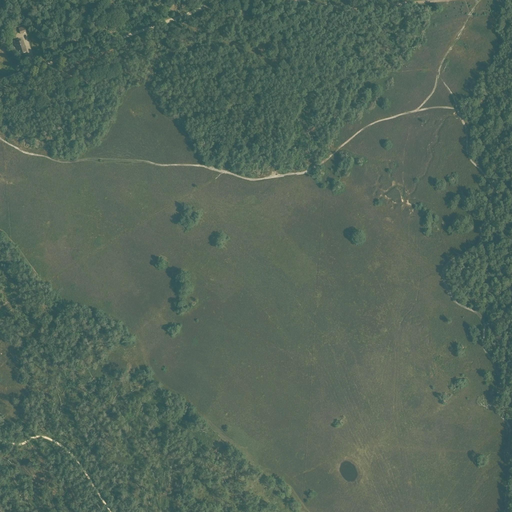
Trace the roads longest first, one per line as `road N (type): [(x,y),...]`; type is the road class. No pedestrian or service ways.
road 1 (track): [(33,68),(206,0)]
road 2 (track): [(438,0),(375,7),(300,0)]
